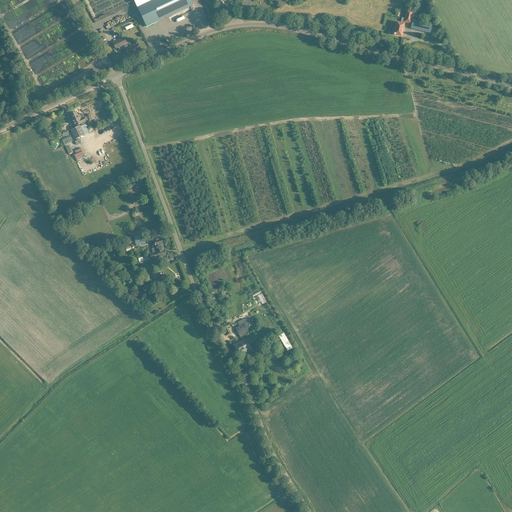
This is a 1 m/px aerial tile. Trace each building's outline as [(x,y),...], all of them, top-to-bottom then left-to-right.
[(134,0),(147,27),(194,4),(193,4),(192,5),(189,0),(134,0)] [(216,8),(216,9),(222,14),(223,13),(225,15),(230,10),(222,2),(216,8)] [(393,26),(393,29),(391,34),(394,34),(394,35),(401,36),(403,32),(404,32),(405,28),(403,28),(405,22),(411,23),(413,11),(407,10),(405,18),(402,18),(401,23),(397,22),(396,27),(393,26)] [(120,15),(116,18),(105,24),(108,29),(123,20),(120,15)] [(413,20),(412,24),(411,29),(430,33),(431,28),(432,25),(413,20)] [(117,40),(113,43),(116,49),(124,45),(126,49),(125,49),(129,56),(141,49),(139,45),(138,43),(131,46),(129,41),(127,42),(124,37),(117,40)] [(76,126),(82,124),(83,126),(81,127),(80,126),(71,130),(75,140),(89,133),(87,129),(89,129),(87,124),(82,113),(78,115),(76,112),(70,115),(76,126)] [(100,166),(97,158),(89,161),(87,156),(83,158),(87,171),(100,166)] [(143,234),(134,236),(136,246),(146,243),(143,234)] [(130,241),(123,244),(124,247),(124,248),(126,248),(132,246),(131,245),(131,243),(134,242),(134,241),(133,237),(127,238),(127,239),(127,240),(128,241),(130,241)] [(162,239),(157,240),(152,241),(152,242),(154,249),(157,248),(158,252),(150,254),(151,259),(155,258),(155,260),(156,261),(160,260),(160,259),(159,257),(167,255),(165,249),(162,239)] [(141,267),(144,266),(152,264),(151,259),(149,260),(149,257),(143,258),(144,261),(140,262),(141,267)] [(255,318),(240,326),(236,328),(241,337),(260,326),(255,318)] [(248,354),(246,350),(260,342),(256,335),(247,340),(235,346),(239,354),(241,353),(243,357),(248,354)]
